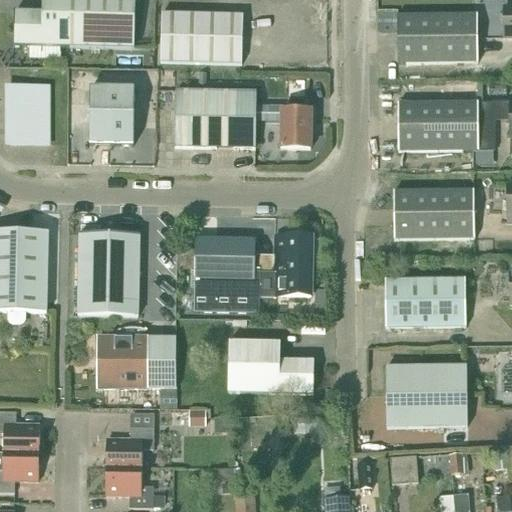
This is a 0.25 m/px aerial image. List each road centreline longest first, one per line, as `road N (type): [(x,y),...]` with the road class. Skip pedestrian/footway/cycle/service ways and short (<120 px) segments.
road 1 (unclassified): [(348,197),(41,192),(0,181)]
road 2 (unclassified): [(346,406),(348,197)]
road 3 (unclassified): [(348,197),(354,0)]
